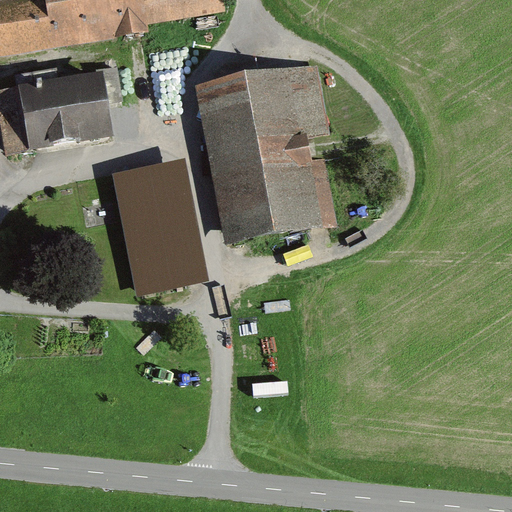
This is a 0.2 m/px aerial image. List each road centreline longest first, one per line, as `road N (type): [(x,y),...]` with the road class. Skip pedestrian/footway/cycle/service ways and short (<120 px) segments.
road 1 (track): [(225,269),(359,241),(405,200),(410,160),(372,84),(251,16),(180,98),(150,161)]
road 2 (tertiary): [(505,511),(0,462)]
